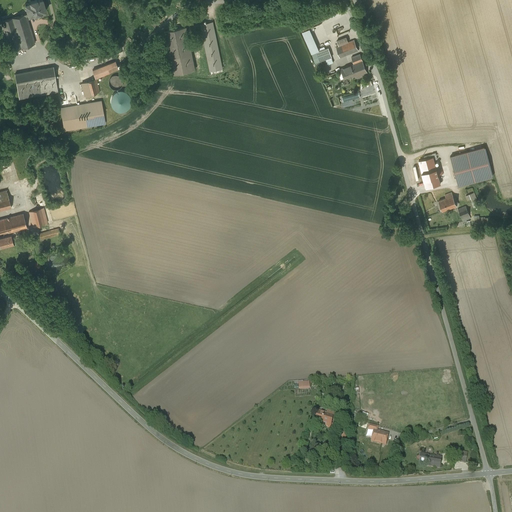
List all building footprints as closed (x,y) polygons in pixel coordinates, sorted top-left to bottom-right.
[(30,2),(25,4),(28,13),(25,14),(26,16),(28,15),(28,16),(46,11),(42,0),(37,0),(36,0),(33,0),(30,1),(30,2)] [(34,43),(26,16),(25,14),(2,21),(11,50),(34,43)] [(213,22),(201,24),(210,70),(222,68),(213,22)] [(192,54),(186,28),(164,32),(169,58),(192,54)] [(340,57),(358,49),(354,38),(348,41),(346,36),(337,40),(339,44),(335,46),(340,57)] [(310,53),(314,63),(331,57),(327,47),(310,53)] [(192,54),(169,58),(172,74),(195,69),(192,54)] [(354,63),(362,60),(359,54),(351,58),(354,63)] [(91,58),(75,60),(77,69),(93,66),(91,58)] [(366,72),(362,60),(354,63),(345,67),(345,68),(341,69),(345,78),(356,73),(357,76),(366,72)] [(115,61),(92,70),(95,78),(118,68),(115,61)] [(53,67),(15,74),(18,95),(19,98),(54,92),(57,91),(53,67)] [(120,76),(117,75),(115,75),(112,76),(110,78),(109,80),(109,83),(109,85),(111,87),(113,89),(116,89),(118,89),(120,88),(122,86),(123,83),(123,80),(122,78),(120,76)] [(96,79),(81,83),(85,95),(99,92),(96,79)] [(126,92),(124,91),(122,90),(119,90),(117,91),(115,92),(113,94),(111,96),(111,99),(110,101),(111,103),(111,106),(113,108),(115,110),(117,111),(119,111),(122,112),(124,111),(126,110),(128,109),(130,107),(131,104),(132,102),(132,100),(131,97),(130,95),(128,93),(126,92)] [(101,101),(60,108),(64,130),(105,123),(101,101)] [(484,147),(450,156),(458,186),(492,176),(484,147)] [(433,156),(419,160),(426,188),(440,184),(434,160),(433,156)] [(6,190),(0,191),(0,210),(11,207),(6,190)] [(473,191),(468,193),(476,211),(482,208),(479,199),(476,200),(473,191)] [(456,205),(451,192),(444,195),(446,198),(438,201),(442,211),(456,205)] [(470,216),(466,206),(458,209),(462,220),(470,216)] [(43,208),(29,211),(33,226),(47,222),(43,208)] [(23,213),(0,219),(0,231),(8,230),(8,232),(27,227),(23,213)] [(59,228),(39,233),(40,239),(60,233),(59,228)] [(11,234),(0,236),(0,245),(0,246),(13,243),(11,234)] [(327,414),(318,412),(315,423),(328,427),(330,428),(331,424),(333,420),(334,416),(327,414)] [(377,432),(374,432),(373,436),(372,437),(372,438),(372,440),(376,441),(375,443),(385,445),(388,435),(377,432)] [(468,453),(454,451),(452,461),(466,463),(468,453)] [(429,456),(422,454),(422,455),(420,455),(420,456),(421,457),(421,460),(419,460),(419,462),(420,462),(425,463),(424,466),(440,468),(440,466),(441,460),(441,458),(429,455),(429,456)]
